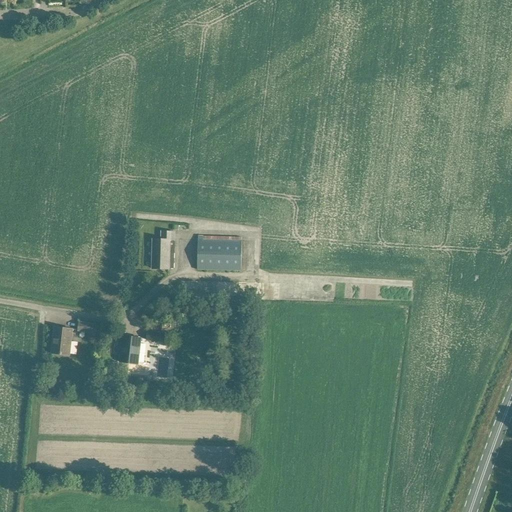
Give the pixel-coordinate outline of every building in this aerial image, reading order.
[(153,240),(152,269),(169,269),(174,269),(174,253),(170,253),(170,241),(174,241),(175,232),(162,232),(161,240),(153,240)] [(198,240),(197,270),(241,271),(242,241),(203,240),(203,236),(198,236),(198,240)] [(234,304),(234,315),(243,315),(243,305),(234,304)] [(79,323),(78,330),(78,331),(95,333),(96,324),(79,323)] [(69,355),(71,339),(72,329),(54,327),(51,353),(69,355)] [(148,332),(147,340),(164,342),(165,334),(148,332)] [(123,336),(122,346),(120,362),(138,364),(141,338),(123,336)]
